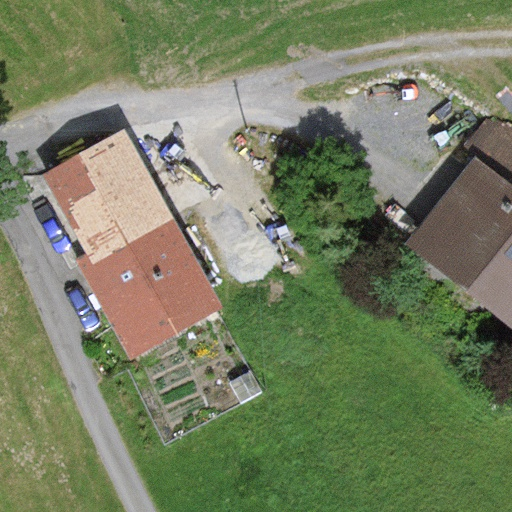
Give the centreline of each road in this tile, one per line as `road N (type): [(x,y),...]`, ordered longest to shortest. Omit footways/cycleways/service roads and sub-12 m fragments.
road 1 (track): [(0,139),(404,50),(511,48)]
road 2 (residential): [(0,180),(148,511)]
